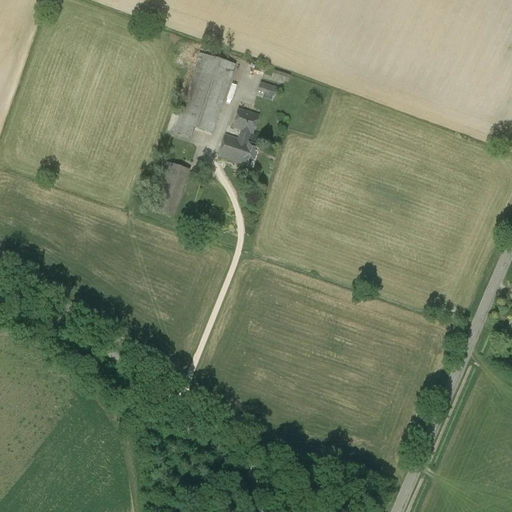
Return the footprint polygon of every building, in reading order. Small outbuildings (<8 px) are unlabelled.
[(191,138),(194,129),(212,134),(235,65),(199,53),(174,133),(191,138)] [(271,77),(288,83),(290,76),(274,71),(271,77)] [(277,97),(280,87),(262,81),(259,91),(277,97)] [(239,141),(247,143),(250,133),(253,134),(258,117),(238,111),(233,128),(242,131),(239,141)] [(258,147),(247,143),(239,141),(225,136),(218,157),(251,167),(258,147)] [(148,209),(174,218),(190,170),(164,161),(148,209)]
